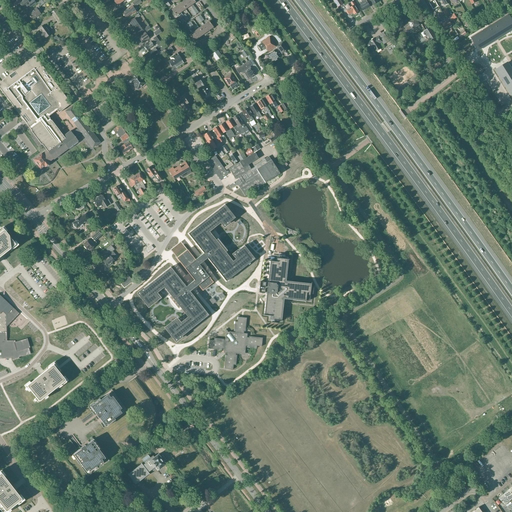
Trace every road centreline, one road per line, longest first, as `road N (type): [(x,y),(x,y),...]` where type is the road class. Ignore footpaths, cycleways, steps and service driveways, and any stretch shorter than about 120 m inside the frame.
road 1 (motorway): [(283,0),(511,312)]
road 2 (motorway): [(511,290),(298,0)]
road 3 (residential): [(5,0),(100,131),(113,172)]
road 4 (tertiary): [(267,511),(154,366)]
road 5 (unclassified): [(510,135),(422,0)]
road 6 (residential): [(189,128),(99,0)]
road 7 (residential): [(0,382),(27,369),(46,346),(45,332),(0,288)]
road 8 (residential): [(233,102),(200,51),(218,29),(201,0)]
road 9 (tertiary): [(129,334),(51,242)]
